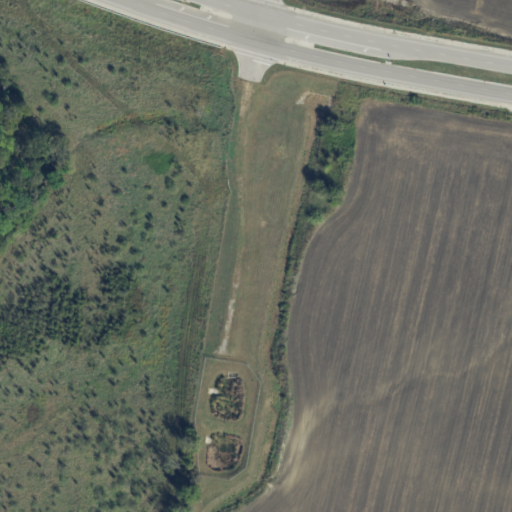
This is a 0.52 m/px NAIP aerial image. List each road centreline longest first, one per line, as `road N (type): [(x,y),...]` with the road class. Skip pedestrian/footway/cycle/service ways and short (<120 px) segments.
road 1 (secondary): [(123,0),(303,56),(511,97)]
road 2 (secondary): [(511,66),(402,48),(216,0)]
